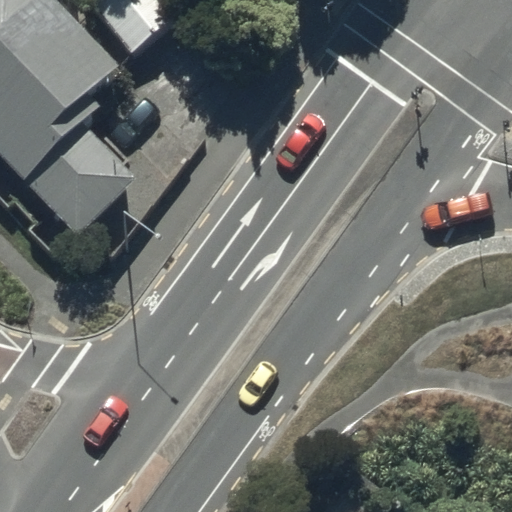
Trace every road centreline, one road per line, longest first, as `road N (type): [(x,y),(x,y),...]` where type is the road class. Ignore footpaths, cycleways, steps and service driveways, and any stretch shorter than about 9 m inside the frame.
road 1 (secondary): [(125,508),(318,239)]
road 2 (secondary): [(318,239),(490,0)]
road 3 (secondary): [(511,200),(413,208),(318,239)]
road 4 (residential): [(125,508),(0,395)]
